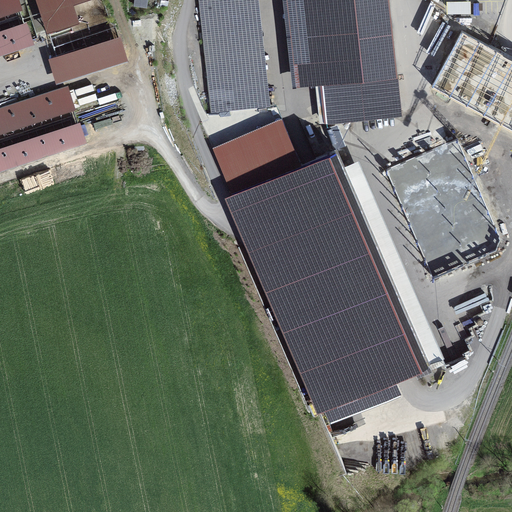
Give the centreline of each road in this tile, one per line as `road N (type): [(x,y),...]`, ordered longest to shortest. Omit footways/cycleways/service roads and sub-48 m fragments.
road 1 (unknown): [(403,0),(424,98),(491,252)]
road 2 (unknown): [(188,0),(199,124),(219,129),(293,108)]
road 3 (unknown): [(293,108),(303,152),(374,299)]
